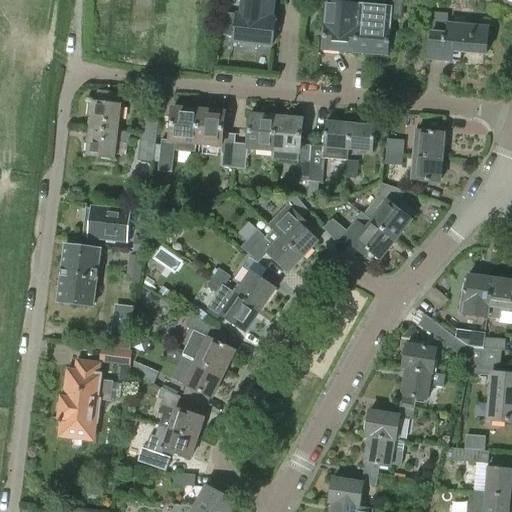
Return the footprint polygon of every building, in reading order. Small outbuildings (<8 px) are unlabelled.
[(240,42),(240,47),(256,49),(256,44),(272,46),(275,19),(272,19),(274,0),(241,0),(239,15),(226,14),(224,36),(234,37),(233,41),(240,42)] [(359,5),(355,53),(387,56),(391,17),(400,18),(401,0),(390,0),(390,7),(359,5)] [(323,51),(355,53),(359,5),(327,2),(323,51)] [(429,60),(460,62),(461,53),(485,55),(487,28),(447,25),(447,14),(433,13),(432,24),(429,60)] [(93,102),(89,129),(117,132),(120,105),(116,104),(117,94),(98,92),(97,102),(93,102)] [(161,141),(160,155),(172,156),(172,148),(195,150),(195,144),(198,112),(172,109),(169,141),(161,141)] [(144,112),(141,136),(155,138),(158,114),(144,112)] [(198,112),(195,144),(221,146),(221,152),(223,155),(222,168),(233,169),(235,145),(236,133),(222,132),(224,114),(198,112)] [(235,145),(233,169),(245,170),(247,148),(273,151),(276,119),(250,116),(247,146),(235,145)] [(302,121),(276,119),(273,151),(272,163),(297,165),(298,157),(312,158),(313,147),(299,145),(302,121)] [(348,150),(350,125),(326,123),(323,148),(313,147),(312,158),(309,183),(319,184),(320,184),(323,160),(347,162),(347,161),(348,150)] [(375,128),(350,125),(348,150),(373,152),(375,128)] [(89,129),(86,156),(96,157),(97,160),(108,162),(109,159),(126,161),(129,134),(117,132),(89,129)] [(416,131),(414,156),(441,159),(444,134),(416,131)] [(155,138),(141,136),(138,160),(152,162),(155,138)] [(387,144),(386,154),(402,155),(403,145),(387,144)] [(402,155),(386,154),(385,163),(401,165),(402,155)] [(441,159),(414,156),(412,181),(439,183),(441,159)] [(357,162),(347,161),(347,162),(345,177),(355,178),(357,162)] [(318,198),(319,184),(309,183),(308,198),(318,198)] [(379,195),(364,216),(372,222),(395,241),(411,220),(410,219),(415,212),(402,202),(405,192),(381,184),(378,195),(379,195)] [(238,191),(234,195),(244,205),(248,201),(247,191),(238,191)] [(287,208),(270,226),(275,231),(303,258),(318,242),(297,222),(307,211),(290,196),(283,204),(287,208)] [(88,237),(88,239),(127,243),(131,211),(92,207),(91,209),(86,208),(83,236),(88,237)] [(395,241),(372,222),(366,228),(357,220),(347,233),(332,222),(323,230),(340,247),(345,242),(364,257),(368,252),(380,261),(395,241)] [(168,230),(163,238),(170,243),(176,235),(168,230)] [(257,231),(241,247),(258,263),(267,254),(288,273),(303,258),(275,231),(267,240),(257,231)] [(134,238),(133,254),(144,255),(145,239),(134,238)] [(64,246),(60,282),(77,284),(79,271),(84,271),(85,265),(98,266),(100,250),(64,246)] [(126,284),(140,285),(143,258),(129,257),(126,284)] [(77,284),(60,282),(57,302),(93,307),(98,266),(85,265),(84,271),(79,271),(77,284)] [(219,269),(212,278),(224,287),(231,277),(219,269)] [(250,272),(235,294),(260,311),(275,289),(250,272)] [(462,292),(459,316),(487,319),(492,279),(468,276),(466,292),(462,292)] [(224,287),(212,278),(206,287),(218,296),(224,287)] [(511,282),(492,279),(487,319),(500,321),(501,309),(511,310),(511,282)] [(162,285),(158,292),(167,297),(171,291),(162,285)] [(150,294),(142,305),(153,312),(160,302),(150,294)] [(260,311),(235,294),(220,316),(245,333),(260,311)] [(406,345),(402,369),(405,370),(432,374),(434,360),(448,347),(468,362),(468,349),(425,315),(417,326),(434,338),(429,345),(429,348),(406,345)] [(182,355),(196,362),(223,375),(235,351),(222,345),(227,334),(192,318),(187,328),(194,332),(182,355)] [(456,335),(468,343),(470,329),(457,327),(456,335)] [(109,349),(130,351),(131,334),(111,332),(109,349)] [(484,350),(501,351),(504,351),(504,341),(485,340),(484,350)] [(102,348),(100,364),(119,366),(117,381),(127,382),(131,352),(102,348)] [(468,362),(468,373),(492,375),(488,420),(511,422),(511,376),(498,376),(501,351),(484,350),(468,349),(468,362)] [(171,350),(166,360),(179,366),(184,356),(182,355),(171,350)] [(53,418),(53,419),(60,420),(59,421),(58,425),(60,426),(59,434),(61,438),(91,442),(94,439),(96,424),(98,425),(101,400),(119,402),(121,384),(101,381),(102,374),(99,373),(100,364),(76,361),(75,371),(67,370),(63,397),(61,397),(60,401),(57,404),(56,412),(58,415),(58,418),(53,418)] [(132,375),(153,384),(158,373),(134,362),(132,375)] [(223,375),(196,362),(184,386),(212,399),(223,375)] [(405,370),(399,406),(405,407),(405,405),(410,406),(409,411),(414,411),(416,399),(427,401),(429,386),(443,388),(444,376),(432,374),(405,370)] [(163,415),(159,426),(197,439),(204,418),(176,409),(180,398),(161,389),(158,398),(162,400),(158,413),(163,415)] [(369,411),(365,436),(368,437),(395,441),(399,417),(412,419),(414,411),(409,411),(410,406),(405,405),(405,407),(399,406),(398,416),(369,411)] [(124,431),(133,434),(137,419),(128,416),(124,431)] [(197,439),(159,426),(155,438),(150,436),(142,460),(163,466),(166,456),(162,454),(163,450),(190,459),(197,439)] [(368,437),(363,474),(369,475),(369,473),(374,473),(373,477),(377,478),(379,466),(390,467),(391,464),(401,466),(403,455),(393,453),(395,441),(368,437)] [(451,461),(488,464),(489,453),(452,449),(451,461)] [(511,470),(487,469),(485,495),(510,497),(511,473),(511,470)] [(333,479),(329,504),(332,504),(358,508),(362,485),(376,487),(377,478),(373,477),(374,473),(369,473),(369,475),(363,474),(361,483),(333,479)] [(173,488),(194,489),(195,476),(174,475),(173,488)] [(207,487),(194,510),(197,511),(229,511),(235,503),(207,488),(207,487)] [(468,511),(508,511),(510,497),(485,495),(470,493),(468,511)]
